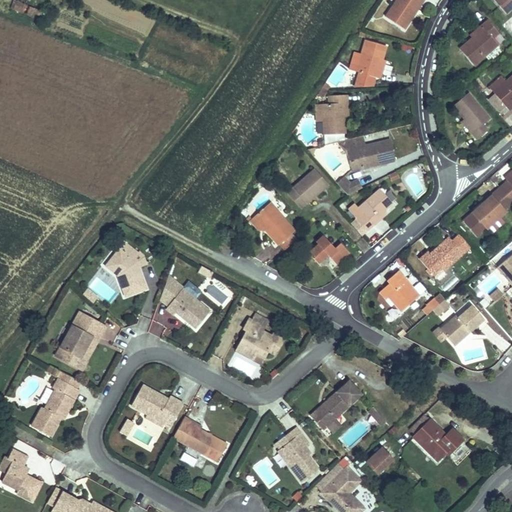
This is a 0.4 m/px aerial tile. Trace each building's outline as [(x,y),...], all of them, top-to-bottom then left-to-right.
[(396,0),(385,17),(404,29),(415,13),(413,11),(420,1),(422,3),(423,0),(396,0)] [(511,0),(493,0),(506,14),(511,8),(511,0)] [(413,11),(415,13),(422,3),(420,1),(413,11)] [(21,12),(33,17),(36,9),(24,4),(21,12)] [(459,49),(473,65),(498,44),(492,38),(498,33),(488,20),(481,26),(483,28),(472,38),(459,49)] [(470,36),(472,38),(483,28),(481,26),(470,36)] [(492,38),(498,44),(504,39),(498,33),(492,38)] [(359,72),(355,87),(372,87),(375,77),(380,79),(384,64),(381,63),(382,60),(386,46),(366,40),(361,55),(356,72),(359,72)] [(349,70),(356,72),(361,55),(354,53),(349,70)] [(506,107),(509,111),(511,108),(511,75),(505,82),(494,92),(493,92),(494,94),(506,107)] [(490,87),(494,92),(505,82),(501,77),(490,87)] [(328,88),(321,89),(317,95),(321,98),(328,88)] [(484,124),(490,119),(468,93),(453,106),(464,119),(475,131),(480,137),(488,130),(484,124)] [(489,98),(500,112),(506,107),(494,94),(489,98)] [(344,134),(345,134),(344,118),(344,104),(347,104),(347,95),(328,96),(329,104),(322,104),(323,122),(324,135),(344,134)] [(316,122),(323,122),(322,104),(315,105),(316,122)] [(461,121),(477,139),(480,137),(464,119),(461,121)] [(324,135),(324,145),(339,142),(345,140),(344,134),(324,135)] [(346,150),(365,146),(363,136),(345,140),(339,142),(340,146),(348,156),(346,150)] [(348,156),(351,171),(395,161),(390,140),(365,146),(346,150),(348,156)] [(306,204),(328,185),(314,169),(292,188),(306,204)] [(389,175),(391,180),(398,177),(396,172),(389,175)] [(337,183),(347,195),(362,188),(358,180),(349,184),(343,177),(337,183)] [(511,201),(511,186),(508,182),(500,188),(511,201)] [(287,193),(301,209),(306,204),(292,188),(287,193)] [(492,196),(503,209),(511,201),(500,188),(492,196)] [(348,209),(367,231),(373,225),(371,223),(383,212),(392,204),(391,202),(384,194),(379,189),(357,207),(354,204),(348,209)] [(384,194),(391,202),(397,197),(390,189),(384,194)] [(462,221),(476,237),(487,228),(499,217),(506,212),(503,209),(492,196),(485,202),(486,204),(476,213),(474,211),(462,221)] [(474,211),(476,213),(486,204),(485,202),(483,200),(473,209),(474,211)] [(279,244),(284,250),(296,240),(291,234),(295,231),(270,202),(253,217),(259,223),(259,228),(263,228),(278,245),(279,244)] [(371,223),(373,225),(385,215),(383,212),(371,223)] [(249,221),(257,230),(259,228),(259,223),(253,217),(251,219),(249,221)] [(487,228),(492,234),(504,223),(499,217),(487,228)] [(308,253),(318,264),(328,255),(337,265),(350,253),(340,243),(334,248),(323,235),(315,242),(317,244),(308,253)] [(460,235),(452,242),(463,254),(470,247),(460,235)] [(419,259),(433,276),(442,268),(443,270),(463,254),(452,242),(448,237),(430,254),(428,251),(419,259)] [(112,272),(117,276),(125,297),(146,289),(139,268),(136,269),(135,264),(136,262),(133,259),(138,253),(121,239),(115,246),(119,249),(110,261),(116,266),(112,272)] [(135,264),(136,269),(139,268),(148,265),(144,255),(139,251),(133,259),(136,262),(135,264)] [(511,286),(510,288),(511,289),(511,254),(497,268),(511,285),(511,286)] [(105,266),(112,272),(116,266),(110,261),(105,266)] [(198,272),(207,276),(210,271),(201,266),(198,272)] [(433,276),(435,278),(443,270),(442,268),(433,276)] [(388,296),(401,311),(416,298),(409,291),(412,288),(398,271),(387,280),(389,283),(382,289),(388,296)] [(441,287),(447,292),(459,279),(453,274),(441,287)] [(168,306),(166,309),(173,315),(176,312),(183,319),(184,317),(188,320),(187,322),(196,329),(210,311),(196,300),(182,289),(183,288),(181,286),(168,276),(160,300),(168,306)] [(182,289),(196,300),(203,292),(187,279),(181,286),(183,288),(182,289)] [(409,291),(416,298),(419,296),(412,288),(409,291)] [(82,294),(93,303),(97,297),(87,289),(82,294)] [(379,292),(385,299),(388,296),(382,289),(379,292)] [(479,302),(483,308),(502,295),(498,289),(479,302)] [(434,298),(438,302),(442,298),(438,294),(434,298)] [(423,310),(427,315),(434,309),(440,304),(438,302),(434,298),(430,302),(423,310)] [(434,309),(438,314),(448,305),(444,300),(440,304),(434,309)] [(446,337),(452,343),(468,330),(470,333),(484,320),(471,305),(457,317),(455,315),(440,329),(439,329),(446,337)] [(55,356),(81,370),(87,361),(81,358),(100,323),(79,312),(55,356)] [(252,320),(264,327),(268,320),(256,314),(252,320)] [(241,354),(252,360),(256,353),(264,358),(267,351),(274,355),(283,339),(273,333),(272,335),(262,330),(264,327),(252,320),(249,319),(243,330),(246,331),(251,334),(249,338),(244,335),(239,344),(244,347),(241,354)] [(154,322),(150,333),(162,337),(165,326),(154,322)] [(81,358),(87,361),(106,326),(100,323),(81,358)] [(432,332),(441,342),(446,337),(439,329),(440,329),(438,327),(432,332)] [(452,343),(454,346),(470,333),(468,330),(452,343)] [(235,351),(241,354),(244,347),(239,344),(235,351)] [(252,360),(260,364),(264,358),(256,353),(252,360)] [(231,365),(260,377),(264,366),(235,355),(231,365)] [(46,372),(56,377),(59,371),(50,365),(46,372)] [(56,377),(76,388),(80,382),(59,371),(56,377)] [(32,426),(50,437),(64,412),(66,413),(74,400),(71,398),(76,388),(58,378),(52,388),(55,390),(54,392),(44,409),(42,407),(32,426)] [(329,383),(337,392),(343,386),(336,378),(329,383)] [(349,381),(310,416),(322,429),(326,427),(335,418),(361,394),(349,381)] [(164,424),(170,427),(183,404),(170,396),(168,399),(161,395),(160,397),(158,396),(159,394),(142,385),(131,406),(164,424)] [(367,412),(381,427),(386,422),(373,407),(367,412)] [(145,417),(163,426),(164,424),(147,414),(145,417)] [(445,436),(430,420),(424,415),(409,430),(415,435),(439,459),(448,450),(450,452),(462,440),(452,430),(445,436)] [(200,452),(217,462),(227,444),(200,430),(202,427),(184,417),(173,438),(189,446),(200,452)] [(326,427),(332,434),(342,426),(335,418),(326,427)] [(119,432),(126,436),(133,423),(127,419),(119,432)] [(277,451),(301,482),(318,469),(308,456),(302,449),(305,447),(309,444),(296,427),(289,432),(294,438),(280,449),(277,451)] [(275,443),(280,449),(294,438),(289,432),(275,443)] [(413,437),(437,461),(439,459),(415,435),(413,437)] [(187,449),(198,455),(200,452),(189,446),(187,449)] [(366,462),(377,474),(392,460),(381,448),(366,462)] [(16,493),(32,501),(42,483),(26,475),(23,467),(24,466),(28,457),(12,449),(8,458),(7,459),(12,461),(5,474),(1,482),(18,490),(16,493)] [(0,464),(0,471),(5,474),(12,461),(7,459),(8,458),(4,456),(0,464)] [(315,486),(321,492),(344,469),(338,463),(315,486)] [(340,511),(360,511),(364,509),(349,493),(361,481),(347,467),(344,469),(321,492),(320,493),(327,500),(330,497),(340,507),(340,511)] [(47,503),(54,506),(62,492),(55,488),(47,503)] [(110,511),(98,505),(97,508),(91,505),(82,500),(78,501),(62,492),(54,506),(50,511),(110,511)] [(293,497),(297,502),(303,497),(298,492),(293,497)] [(327,500),(339,511),(340,511),(340,507),(330,497),(327,500)]
